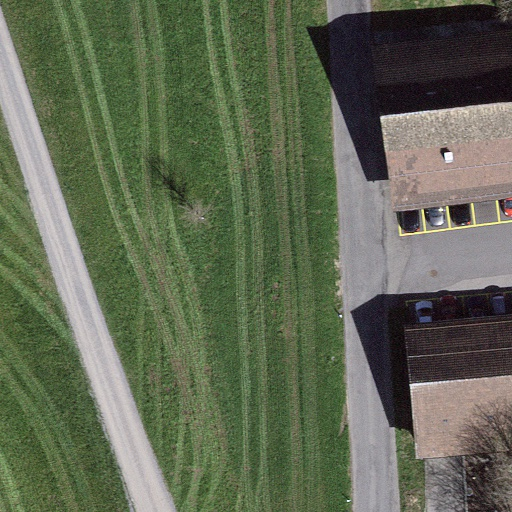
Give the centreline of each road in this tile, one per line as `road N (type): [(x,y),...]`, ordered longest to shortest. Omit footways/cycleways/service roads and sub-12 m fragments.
road 1 (unclassified): [(386,511),(350,0)]
road 2 (track): [(158,511),(0,27)]
